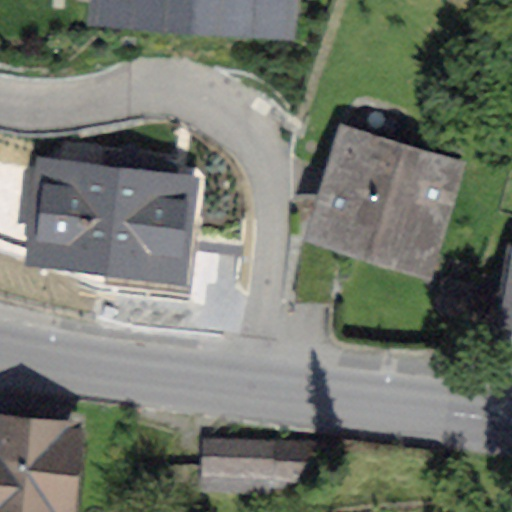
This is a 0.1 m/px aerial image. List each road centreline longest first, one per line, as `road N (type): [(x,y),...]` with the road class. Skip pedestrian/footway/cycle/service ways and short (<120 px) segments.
road 1 (residential): [(0,97),(183,85),(220,99),(246,121),(276,182),(251,389)]
road 2 (tertiary): [(511,415),(251,389)]
road 3 (tertiary): [(251,389),(45,368),(0,356)]
